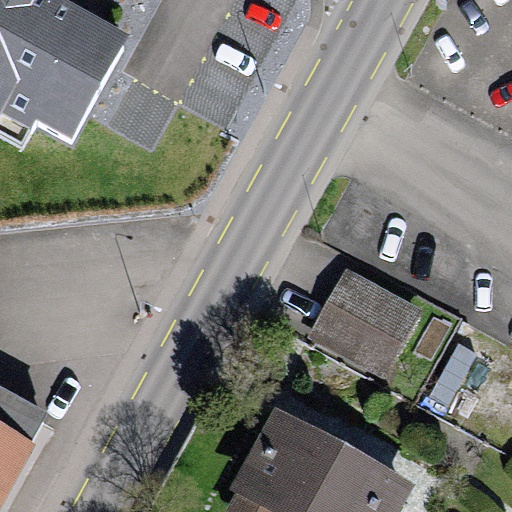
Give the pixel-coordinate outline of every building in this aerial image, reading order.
[(167,35),(101,0),(0,0),(0,118),(11,124),(40,102),(111,140),(167,35)] [(32,265),(0,269),(0,335),(135,315),(150,270),(36,290),(32,265)] [(347,283),(319,331),(383,367),(411,320),(347,283)] [(274,422),(222,511),(389,511),(400,494),(274,422)] [(0,497),(25,454),(0,439),(0,497)]
